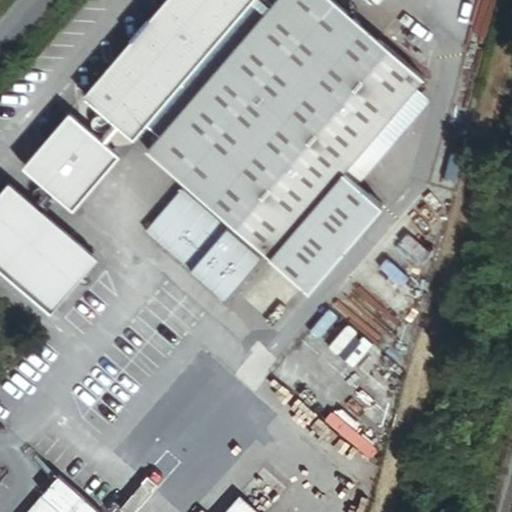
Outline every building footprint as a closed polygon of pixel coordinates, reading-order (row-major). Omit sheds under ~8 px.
[(343,170),(415,87),(423,77),(333,0),(272,0),(270,3),(266,0),(167,0),(86,95),(131,134),(141,122),(156,135),(145,149),(308,289),(382,204),(357,183),(343,170)] [(357,183),(429,99),(415,87),(343,170),(357,183)] [(115,155),(69,115),(26,164),(72,204),(115,155)] [(93,257),(8,184),(0,193),(0,265),(49,308),(93,257)] [(262,257),(182,189),(140,237),(220,306),(262,257)] [(255,511),(236,496),(222,511),(255,511)] [(49,511),(34,499),(23,511),(49,511)]
